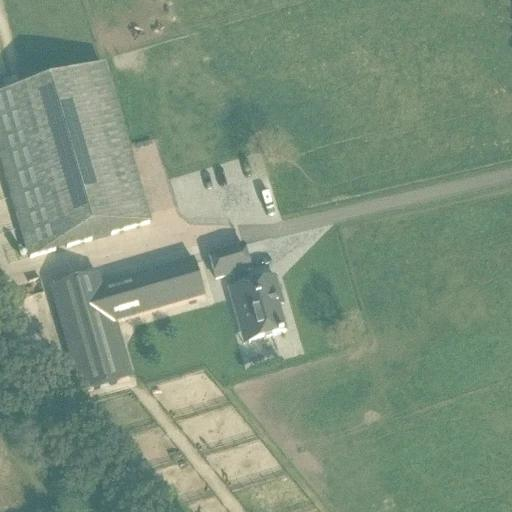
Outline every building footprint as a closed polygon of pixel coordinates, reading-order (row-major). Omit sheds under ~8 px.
[(151,227),(104,67),(0,97),(0,154),(32,262),(151,227)] [(249,270),(242,246),(242,245),(207,255),(215,280),(249,270)] [(197,303),(186,263),(100,287),(96,276),(51,288),(80,395),(129,382),(113,326),(197,303)] [(274,278),(233,290),(248,344),(285,333),(273,294),(278,292),(274,278)] [(0,431),(0,457),(16,445),(4,429),(0,431)] [(48,502),(59,496),(47,474),(36,481),(48,502)]
